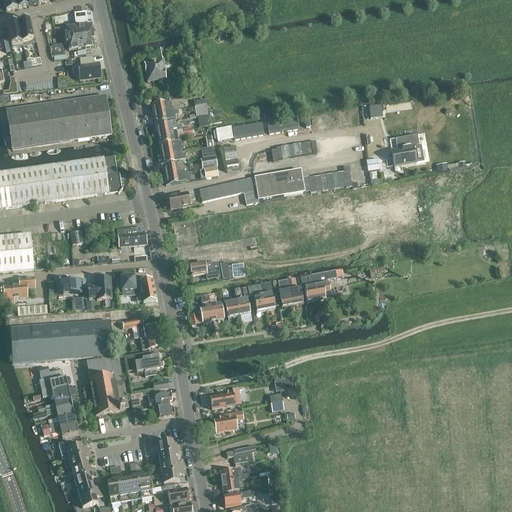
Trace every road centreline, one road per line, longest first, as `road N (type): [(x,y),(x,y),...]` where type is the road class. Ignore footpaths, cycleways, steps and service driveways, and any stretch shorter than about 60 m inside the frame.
road 1 (tertiary): [(208,511),(150,206),(100,0)]
road 2 (track): [(511,309),(185,391)]
